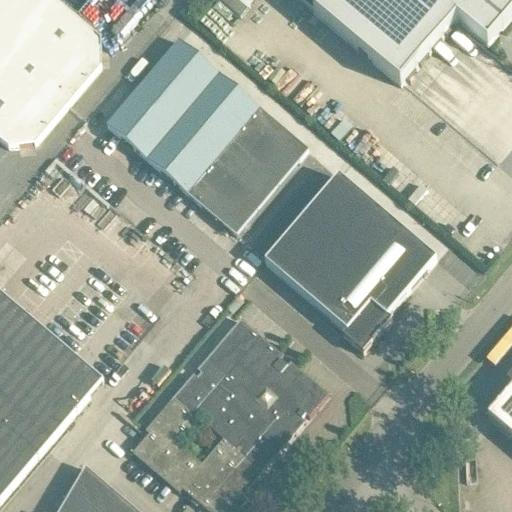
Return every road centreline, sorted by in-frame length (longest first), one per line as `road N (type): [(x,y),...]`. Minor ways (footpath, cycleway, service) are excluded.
road 1 (unknown): [(511,235),(253,0)]
road 2 (unknown): [(6,511),(229,268)]
road 3 (unclassified): [(511,288),(360,463)]
road 4 (unknown): [(229,268),(407,410)]
road 5 (unknown): [(229,268),(73,150)]
